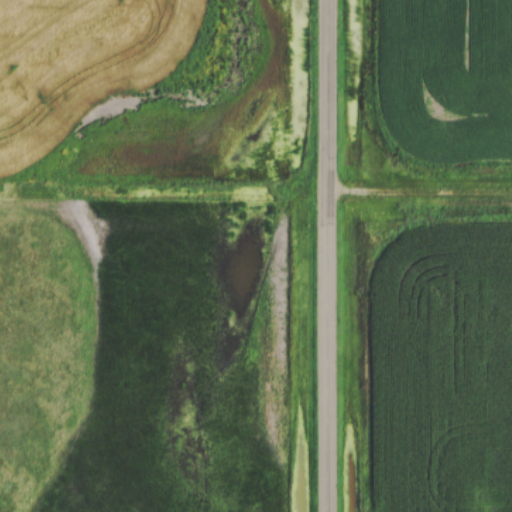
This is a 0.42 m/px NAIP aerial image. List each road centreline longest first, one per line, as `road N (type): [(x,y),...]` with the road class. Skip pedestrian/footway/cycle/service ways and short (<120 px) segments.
road 1 (residential): [(330,511),(331,0)]
road 2 (residential): [(330,194),(511,195)]
